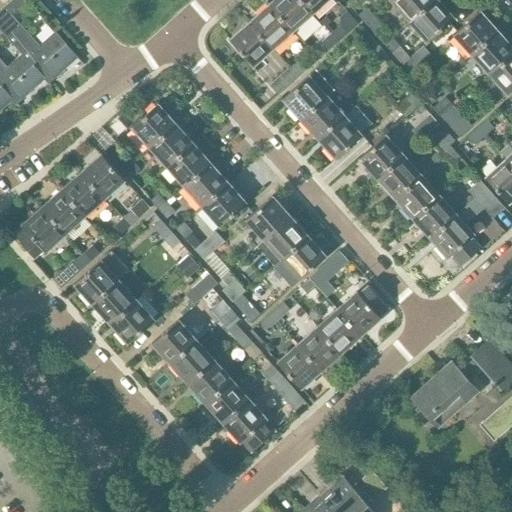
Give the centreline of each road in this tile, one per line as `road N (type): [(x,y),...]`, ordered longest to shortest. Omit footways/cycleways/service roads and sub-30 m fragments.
road 1 (residential): [(430,327),(175,37)]
road 2 (residential): [(225,509),(39,299),(0,313)]
road 3 (residential): [(225,509),(430,327)]
road 4 (residential): [(115,511),(0,329)]
road 5 (residential): [(0,163),(128,73)]
